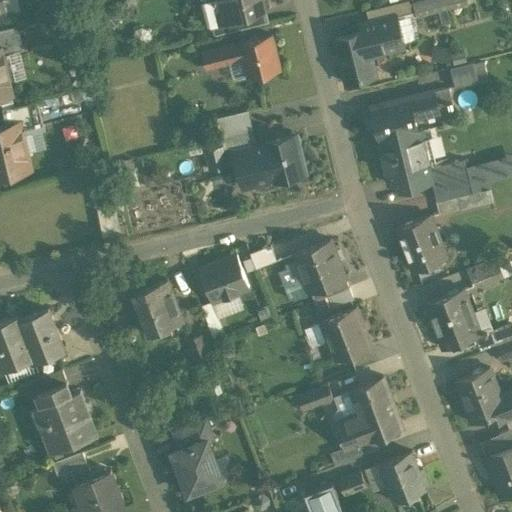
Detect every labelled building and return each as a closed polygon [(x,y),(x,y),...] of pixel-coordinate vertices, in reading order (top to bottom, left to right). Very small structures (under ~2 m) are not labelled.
[(264,0),(205,0),(211,22),(267,9),(264,0)] [(408,0),(401,0),(393,2),(396,13),(396,14),(411,11),(408,0)] [(467,0),(417,0),(413,1),(417,14),(467,1),(467,0)] [(396,13),(361,22),(363,29),(365,29),(370,52),(403,44),(396,14),(396,13)] [(17,24),(0,28),(0,46),(1,46),(2,53),(23,48),(17,24)] [(363,29),(335,36),(346,81),(375,73),(370,52),(365,29),(363,29)] [(271,33),(240,41),(243,57),(248,75),(280,67),(271,33)] [(240,41),(202,51),(206,66),(243,57),(240,41)] [(451,47),(433,45),(431,57),(449,59),(451,47)] [(0,46),(0,93),(11,91),(2,53),(1,46),(0,46)] [(473,60),(450,65),(454,85),(478,79),(473,60)] [(448,85),(433,89),(437,105),(449,102),(449,104),(453,103),(448,85)] [(433,89),(371,104),(372,108),(364,110),(367,125),(375,123),(379,139),(417,128),(414,115),(438,109),(437,105),(433,89)] [(37,98),(2,107),(6,123),(19,120),(21,127),(43,122),(37,98)] [(247,108),(216,116),(221,133),(252,126),(247,108)] [(6,123),(0,124),(0,174),(31,167),(21,127),(19,120),(6,123)] [(252,126),(221,133),(224,147),(255,140),(252,126)] [(417,128),(379,139),(390,182),(399,179),(401,186),(431,179),(432,179),(429,165),(420,128),(417,128)] [(296,132),(263,141),(263,142),(235,149),(243,185),(306,170),(296,132)] [(221,144),(206,148),(210,168),(225,164),(221,144)] [(464,157),(429,165),(432,179),(431,179),(434,192),(470,183),(464,157)] [(470,183),(434,192),(436,198),(457,193),(472,189),(470,183)] [(472,189),(457,193),(460,207),(461,207),(493,199),(489,184),(472,189)] [(102,233),(121,230),(114,192),(96,195),(102,233)] [(436,198),(435,198),(439,212),(460,207),(457,193),(436,198)] [(429,213),(396,225),(413,268),(446,256),(429,213)] [(346,276),(331,236),(294,250),(310,290),(346,276)] [(271,243),(250,251),(256,266),(276,258),(271,243)] [(209,305),(253,290),(239,250),(196,265),(209,305)] [(497,257),(466,268),(472,285),(502,272),(497,257)] [(167,276),(132,289),(148,330),(170,322),(172,328),(185,323),(167,276)] [(349,286),(328,294),(332,305),(354,297),(349,286)] [(463,288),(426,302),(426,303),(427,302),(437,329),(436,329),(443,346),(480,332),(473,312),(463,288)] [(356,304),(321,318),(336,358),(372,344),(356,304)] [(49,306),(19,318),(33,354),(34,358),(64,346),(49,306)] [(484,307),(473,312),(480,332),(484,330),(485,333),(488,331),(487,329),(491,327),(484,307)] [(17,314),(0,320),(0,358),(3,366),(33,354),(19,318),(17,314)] [(203,332),(188,338),(196,359),(211,354),(203,332)] [(511,336),(493,344),(498,357),(511,351),(511,336)] [(367,350),(346,358),(350,369),(371,361),(367,350)] [(488,365),(457,379),(467,403),(465,405),(471,421),(502,408),(506,416),(511,412),(511,385),(499,391),(488,365)] [(62,366),(19,383),(24,396),(31,394),(35,405),(72,391),(62,366)] [(384,375),(351,387),(360,411),(336,420),(345,445),(346,446),(348,445),(374,435),(402,424),(384,375)] [(328,382),(298,393),(303,407),(333,396),(328,382)] [(72,391),(35,405),(50,447),(97,430),(81,388),(72,391)] [(207,417),(173,430),(179,447),(207,436),(207,438),(213,435),(207,417)] [(511,425),(496,432),(502,447),(511,443),(511,425)] [(374,435),(348,445),(352,456),(378,446),(374,435)] [(179,447),(172,449),(188,490),(222,477),(207,438),(207,436),(179,447)] [(511,443),(502,447),(483,455),(499,495),(511,489),(511,443)] [(345,445),(330,450),(335,463),(352,456),(348,445),(346,446),(345,445)] [(82,449),(52,460),(57,475),(87,464),(82,449)] [(412,449),(379,461),(394,499),(426,486),(425,483),(429,481),(423,466),(418,467),(411,450),(412,450),(412,449)] [(110,468),(76,481),(86,511),(112,511),(124,508),(110,468)] [(360,469),(339,477),(345,492),(366,484),(360,469)] [(344,511),(332,480),(304,490),(312,511),(344,511)]
